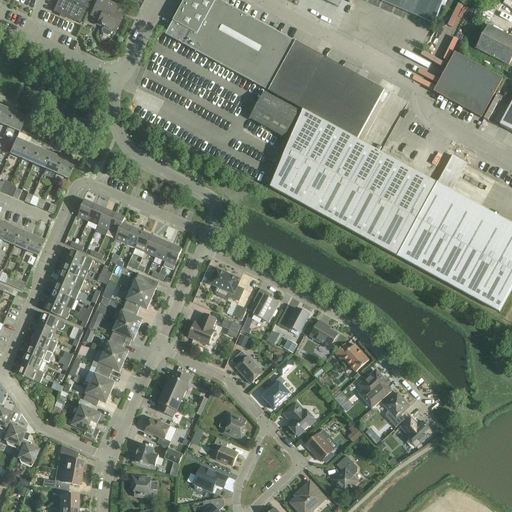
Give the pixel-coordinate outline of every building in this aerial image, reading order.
[(58,0),(53,12),(80,24),(86,9),(87,10),(91,0),(58,0)] [(100,0),(98,0),(91,16),(100,20),(97,25),(104,28),(102,32),(103,34),(107,36),(109,35),(111,31),(114,33),(122,16),(114,13),(117,7),(101,0),(100,0)] [(304,111),(271,188),(499,313),(511,288),(511,225),(437,184),(357,141),(385,91),(354,74),(325,59),(217,0),(185,0),(166,36),(304,111)] [(341,0),(300,0),(335,15),(341,0)] [(376,0),(434,24),(444,0),(376,0)] [(509,66),(511,60),(511,38),(488,26),(476,49),(509,66)] [(503,80),(464,59),(455,54),(434,93),(482,118),(503,80)] [(264,93),(250,120),(285,139),(299,113),(264,93)] [(511,103),(500,126),(511,132),(511,103)] [(2,109),(0,113),(0,124),(8,128),(14,114),(2,109)] [(8,128),(10,129),(19,133),(25,119),(14,114),(8,128)] [(10,154),(19,158),(22,160),(28,145),(16,140),(10,154)] [(22,160),(33,165),(39,150),(28,145),(22,160)] [(39,150),(33,165),(45,170),(51,155),(39,150)] [(56,175),(62,160),(51,155),(45,170),(56,175)] [(74,166),(62,160),(56,175),(68,180),(74,166)] [(0,182),(0,192),(6,195),(11,185),(4,182),(3,184),(0,182)] [(13,198),(18,200),(21,192),(16,190),(13,198)] [(24,203),(29,205),(33,197),(27,195),(24,203)] [(36,208),(41,210),(44,202),(39,200),(36,208)] [(88,222),(95,206),(85,201),(78,218),(88,222)] [(53,215),(56,207),(51,205),(48,213),(53,215)] [(88,222),(98,227),(105,210),(95,206),(88,222)] [(98,227),(108,231),(115,215),(105,210),(98,227)] [(115,215),(108,231),(117,235),(118,235),(122,224),(123,225),(125,219),(115,215)] [(3,241),(9,227),(0,223),(0,246),(2,241),(3,241)] [(115,240),(125,245),(132,229),(123,225),(122,224),(118,235),(117,235),(115,240)] [(9,227),(3,241),(14,246),(20,232),(9,227)] [(132,229),(125,245),(135,249),(142,233),(132,229)] [(32,237),(20,232),(14,246),(26,251),(32,237)] [(142,233),(135,249),(145,254),(152,237),(142,233)] [(44,242),(32,237),(26,251),(38,256),(44,242)] [(152,237),(145,254),(155,258),(162,242),(152,237)] [(162,242),(155,258),(165,262),(172,246),(162,242)] [(172,246),(165,262),(165,263),(163,267),(173,271),(182,251),(172,246)] [(71,252),(67,262),(83,269),(89,271),(93,261),(71,252)] [(130,260),(128,266),(132,268),(138,271),(139,267),(140,264),(130,260)] [(63,272),(79,279),(83,269),(67,262),(63,272)] [(239,303),(241,300),(245,290),(237,287),(240,280),(216,270),(210,285),(217,288),(215,293),(216,297),(228,302),(229,299),(239,303)] [(79,279),(63,272),(58,282),(75,289),(74,289),(80,292),(84,281),(79,279)] [(151,277),(154,278),(163,282),(165,278),(153,273),(151,277)] [(2,274),(0,279),(0,282),(10,287),(14,279),(2,274)] [(152,300),(155,292),(156,290),(149,287),(152,281),(143,277),(138,275),(136,281),(131,291),(152,300)] [(10,287),(22,292),(28,278),(23,276),(21,280),(15,277),(14,279),(10,287)] [(54,292),(76,301),(80,292),(74,289),(75,289),(58,282),(54,292)] [(17,293),(13,291),(5,288),(3,293),(15,298),(17,293)] [(256,298),(254,302),(260,306),(254,316),(262,320),(263,324),(267,323),(269,324),(279,304),(271,300),(273,296),(261,290),(256,298)] [(140,307),(143,308),(147,310),(152,300),(131,291),(127,301),(124,307),(138,313),(140,307)] [(50,302),(70,310),(72,311),(76,301),(54,292),(50,302)] [(17,309),(25,312),(28,303),(20,300),(17,309)] [(68,314),(70,310),(50,302),(45,312),(62,319),(62,318),(66,320),(66,319),(68,319),(69,315),(68,314)] [(98,307),(96,312),(104,316),(106,310),(98,307)] [(138,331),(142,323),(142,321),(136,318),(138,313),(124,307),(122,312),(118,323),(138,331)] [(242,321),(245,315),(247,311),(237,307),(233,317),(242,321)] [(288,307),(283,316),(277,326),(289,332),(291,329),(300,334),(310,316),(296,309),(295,311),(288,307)] [(40,325),(56,332),(57,329),(61,331),(63,330),(65,326),(64,324),(44,315),(40,325)] [(208,347),(212,337),(215,332),(212,331),(216,320),(204,315),(201,323),(200,326),(195,323),(188,338),(208,347)] [(248,318),(242,332),(249,335),(251,330),(249,329),(253,321),(248,318)] [(226,319),(224,325),(230,328),(233,321),(226,319)] [(319,322),(314,330),(310,338),(329,350),(338,335),(325,327),(326,326),(319,322)] [(138,331),(118,323),(113,333),(111,338),(124,344),(127,339),(134,342),(138,331)] [(229,331),(227,336),(236,339),(241,327),(232,323),(229,331)] [(35,335),(52,342),(56,332),(40,325),(35,335)] [(80,330),(75,341),(79,342),(84,332),(80,330)] [(57,344),(52,342),(35,335),(31,345),(47,352),(53,354),(57,344)] [(86,337),(83,343),(91,347),(94,341),(86,337)] [(124,363),(128,355),(129,353),(122,350),(124,344),(111,338),(108,344),(104,353),(124,363)] [(283,349),(292,354),(297,346),(288,341),(287,341),(283,349)] [(47,352),(31,345),(27,355),(43,362),(49,364),(53,354),(47,352)] [(356,373),(361,369),(369,362),(355,346),(350,350),(345,345),(335,354),(340,360),(342,358),(356,373)] [(87,347),(85,356),(95,357),(97,349),(87,347)] [(62,358),(67,360),(71,362),(73,356),(65,352),(62,358)] [(120,373),(124,363),(104,353),(100,364),(94,361),(92,367),(97,370),(111,375),(113,370),(120,373)] [(242,353),(240,355),(232,362),(237,367),(235,369),(250,385),(263,374),(248,357),(247,358),(242,353)] [(39,372),(43,362),(27,355),(22,365),(39,372)] [(66,372),(68,368),(71,362),(67,360),(62,371),(66,372)] [(76,360),(73,366),(78,369),(81,363),(76,360)] [(283,376),(293,367),(287,361),(277,370),(283,376)] [(40,384),(44,374),(39,372),(22,365),(18,375),(34,382),(40,384)] [(111,394),(114,386),(115,384),(108,381),(111,375),(97,370),(95,375),(90,385),(111,394)] [(319,370),(313,374),(318,379),(323,375),(319,370)] [(43,378),(52,383),(56,376),(46,372),(43,378)] [(170,378),(164,391),(183,399),(189,386),(187,385),(190,379),(175,372),(172,378),(170,378)] [(368,379),(360,386),(359,387),(362,391),(358,395),(372,410),(391,393),(386,387),(387,386),(375,372),(368,379)] [(82,392),(83,388),(89,389),(89,379),(73,378),(73,392),(82,392)] [(281,378),(277,381),(269,388),(271,390),(262,398),(274,411),(291,396),(282,386),(286,383),(281,378)] [(83,401),(88,403),(97,407),(99,401),(106,404),(111,394),(90,385),(86,395),(83,401)] [(183,399),(164,391),(158,405),(160,405),(157,412),(173,419),(175,412),(177,413),(183,399)] [(342,394),(335,400),(346,413),(353,407),(342,394)] [(384,406),(389,412),(386,414),(386,418),(396,429),(405,421),(400,416),(409,408),(397,394),(384,406)] [(201,398),(198,406),(204,409),(208,400),(201,398)] [(298,437),(305,431),(315,422),(313,420),(315,419),(315,416),(312,412),(309,413),(308,414),(306,412),(304,413),(296,404),(284,415),(292,424),(289,427),(298,437)] [(0,430),(3,432),(3,433),(3,434),(9,422),(12,415),(3,411),(5,408),(0,405),(0,430)] [(200,417),(204,410),(204,409),(198,406),(194,414),(200,417)] [(55,407),(50,419),(57,422),(59,416),(61,411),(62,410),(55,407)] [(81,407),(76,417),(101,428),(106,417),(94,412),(81,407)] [(242,442),(244,436),(247,431),(243,429),(247,422),(231,415),(227,423),(222,420),(219,428),(226,431),(224,434),(242,442)] [(96,441),(100,431),(101,428),(76,417),(72,427),(85,433),(84,436),(96,441)] [(157,444),(166,448),(168,449),(171,443),(164,440),(170,428),(151,419),(145,432),(160,439),(157,444)] [(404,425),(401,428),(407,436),(406,437),(409,441),(405,444),(412,451),(415,448),(416,448),(432,433),(422,422),(418,426),(411,419),(404,425)] [(17,452),(22,440),(25,433),(17,429),(18,426),(9,422),(3,434),(6,435),(4,441),(5,442),(7,446),(17,450),(16,452),(17,452)] [(69,436),(72,431),(63,426),(60,431),(69,436)] [(349,430),(352,434),(348,437),(353,443),(362,436),(353,426),(349,430)] [(314,440),(306,446),(312,453),(313,453),(315,455),(315,456),(321,463),(323,461),(326,464),(335,457),(331,453),(333,451),(325,442),(330,437),(324,430),(319,435),(314,440)] [(376,435),(371,440),(376,446),(381,441),(376,435)] [(228,444),(219,440),(217,439),(214,445),(221,448),(216,460),(233,468),(238,455),(226,449),(228,444)] [(31,469),(35,460),(39,451),(30,447),(31,444),(22,440),(17,452),(20,453),(17,460),(18,460),(20,464),(31,469)] [(149,465),(155,467),(159,457),(152,455),(154,449),(141,445),(135,463),(148,467),(149,465)] [(56,471),(82,475),(82,472),(84,471),(84,468),(83,466),(84,463),(76,462),(78,454),(61,447),(59,459),(56,471)] [(179,465),(183,456),(168,450),(164,459),(179,465)] [(345,495),(351,489),(351,490),(353,489),(352,488),(358,483),(353,477),(357,473),(358,469),(347,457),(344,460),(337,466),(342,473),(333,481),(345,495)] [(394,458),(390,461),(395,467),(398,464),(394,458)] [(215,486),(220,487),(224,489),(225,485),(228,479),(202,467),(194,485),(195,486),(194,488),(196,491),(199,492),(202,491),(203,489),(212,493),(215,486)] [(56,490),(68,491),(69,485),(79,487),(80,484),(82,483),(82,480),(81,478),(82,475),(56,471),(54,483),(51,482),(49,489),(56,490)] [(157,491),(158,483),(151,482),(151,479),(132,478),(131,490),(135,490),(134,498),(152,499),(152,491),(157,491)] [(291,504),(298,511),(311,511),(325,500),(310,483),(295,497),(297,499),(291,504)] [(60,509),(78,509),(78,506),(80,505),(80,502),(78,500),(78,497),(68,497),(68,491),(56,490),(56,497),(60,497),(60,509)] [(203,503),(204,508),(207,511),(205,511),(219,511),(225,507),(223,499),(203,503)]
